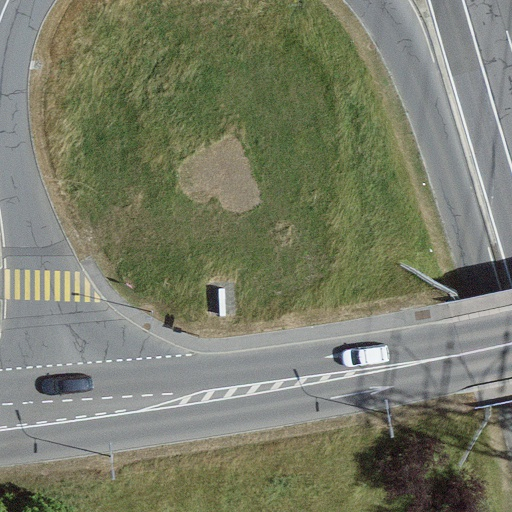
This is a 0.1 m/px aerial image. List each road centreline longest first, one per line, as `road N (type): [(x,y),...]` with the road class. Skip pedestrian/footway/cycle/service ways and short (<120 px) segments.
road 1 (tertiary): [(511,348),(75,414)]
road 2 (secondary): [(75,414),(7,115),(25,39),(48,0)]
road 3 (secondary): [(372,0),(402,36),(511,396)]
